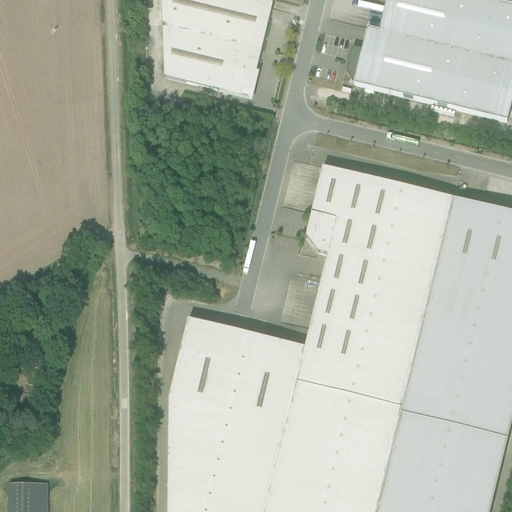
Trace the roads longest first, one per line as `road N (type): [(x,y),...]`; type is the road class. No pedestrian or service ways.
road 1 (unclassified): [(111,0),(121,256)]
road 2 (unclassified): [(121,256),(123,511)]
road 3 (unclassified): [(511,172),(289,118)]
road 4 (unclassified): [(289,118),(247,287)]
road 5 (unclassified): [(121,256),(247,287)]
road 6 (unclassified): [(318,0),(289,118)]
